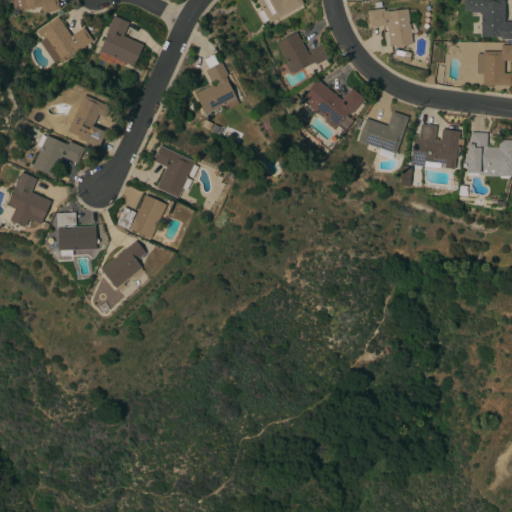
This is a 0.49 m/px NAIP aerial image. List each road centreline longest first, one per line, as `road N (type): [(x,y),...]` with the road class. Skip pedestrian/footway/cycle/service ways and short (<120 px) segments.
road 1 (residential): [(511,106),(423,98),(383,82),(354,55),(332,0)]
road 2 (residential): [(97,187),(116,172),(206,0)]
